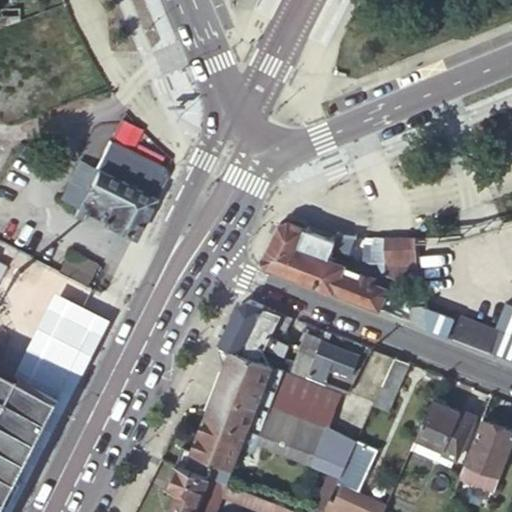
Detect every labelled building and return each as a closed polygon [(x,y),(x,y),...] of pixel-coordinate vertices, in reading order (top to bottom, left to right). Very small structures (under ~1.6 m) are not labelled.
[(0,13),(0,23),(15,19),(14,12),(0,13)] [(81,163),(61,203),(78,212),(74,220),(82,223),(86,215),(102,223),(102,225),(132,239),(163,178),(159,167),(113,143),(98,171),(81,163)] [(268,263),(379,307),(388,284),(344,266),(346,260),(330,254),(333,245),(336,237),(289,219),(284,220),(280,221),(264,253),(268,263)] [(351,253),(357,234),(339,231),(336,237),(333,245),(351,253)] [(426,307),(415,237),(410,237),(394,237),(367,235),(367,242),(375,243),(373,261),(386,261),(386,271),(396,275),(405,274),(412,320),(429,326),(426,307)] [(97,265),(71,252),(60,273),(87,287),(97,265)] [(231,317),(218,342),(277,365),(281,358),(289,343),(280,339),(290,316),(249,299),(237,304),(231,317)] [(429,326),(511,358),(511,304),(507,303),(497,330),(455,314),(453,317),(426,307),(429,326)] [(307,332),(298,354),(312,360),(321,340),(322,337),(307,332)] [(68,357),(76,341),(65,336),(57,352),(68,357)] [(312,360),(308,371),(325,377),(329,365),(349,373),(357,354),(321,340),(312,360)] [(267,411),(285,368),(277,365),(218,342),(225,364),(221,375),(215,389),(256,405),(267,411)] [(291,370),(306,376),(308,371),(312,360),(298,354),(294,363),(291,370)] [(395,390),(408,362),(394,356),(381,385),(395,390)] [(281,358),(277,365),(285,368),(291,370),(294,363),(281,358)] [(0,511),(59,397),(51,393),(0,367),(0,511)] [(285,368),(267,411),(322,433),(340,389),(306,376),(291,370),(285,368)] [(240,446),(256,405),(215,389),(204,416),(191,451),(219,461),(232,466),(240,446)] [(459,408),(432,397),(410,448),(439,460),(443,447),(461,454),(475,415),(459,408)] [(267,411),(256,405),(240,446),(251,451),(254,444),(267,411)] [(460,406),(459,408),(475,415),(476,412),(460,406)] [(322,433),(267,411),(254,444),(309,466),(322,433)] [(511,436),(511,428),(481,416),(472,438),(506,451),(511,436)] [(325,427),(309,466),(338,478),(356,440),(325,427)] [(472,438),(460,471),(493,484),(506,451),(472,438)] [(338,478),(337,482),(339,483),(358,490),(375,448),(356,440),(338,478)] [(181,447),(175,462),(208,474),(214,477),(219,461),(191,451),(181,447)] [(208,474),(175,462),(167,483),(178,487),(170,508),(179,511),(210,511),(216,495),(202,489),(208,474)] [(493,484),(460,471),(455,485),(487,499),(493,484)] [(381,511),(386,500),(358,490),(339,483),(327,511),(381,511)]
